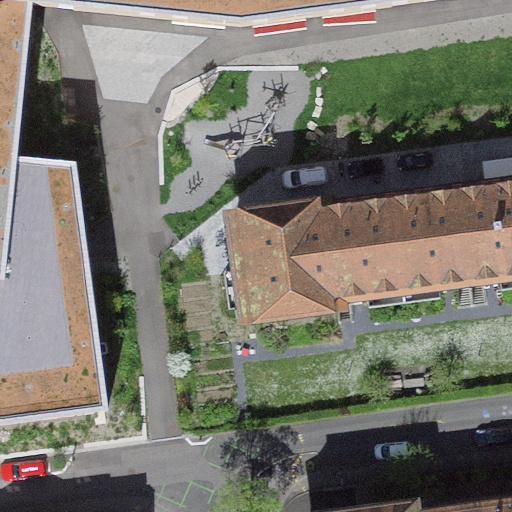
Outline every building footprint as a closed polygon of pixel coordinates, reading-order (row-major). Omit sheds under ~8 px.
[(0,0),(0,424),(108,411),(75,165),(16,159),(25,74),(32,5),(32,0),(0,0)] [(32,0),(32,5),(55,7),(241,26),(436,0),(32,0)] [(511,288),(511,186),(471,192),(458,194),(469,279),(500,275),(502,290),(511,288)] [(469,279),(458,194),(445,196),(391,202),(404,303),(440,298),(438,283),(469,279)] [(369,308),(404,303),(391,202),(338,210),(325,211),(336,296),(366,292),(369,308)] [(336,296),(325,211),(324,209),(279,215),(234,221),(241,271),(226,274),(231,309),(246,308),(247,314),(337,302),(336,296)] [(424,511),(425,510),(423,510),(423,511),(511,511),(511,501),(432,511),(424,511)]
